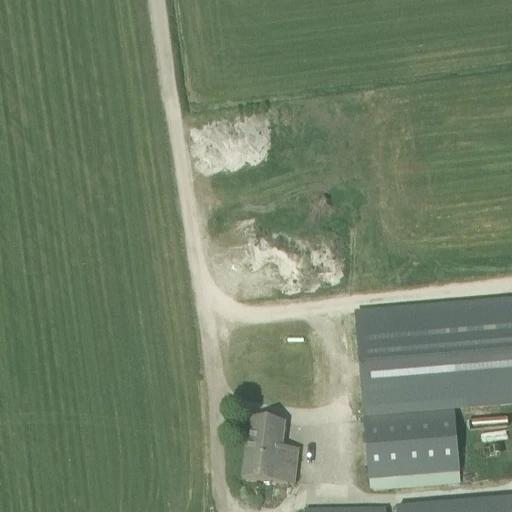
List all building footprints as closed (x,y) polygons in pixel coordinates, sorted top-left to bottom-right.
[(210,153),(197,163),(202,203),(216,209),(217,217),(211,218),(208,225),(215,280),(239,277),(240,281),(274,297),(272,294),(378,281),(369,207),(240,222),(261,207),(256,200),(301,194),(305,200),(314,193),(312,172),(300,167),(305,157),(311,156),(352,126),(362,140),(357,93),(247,106),(250,133),(259,127),(283,138),(213,147),(210,153)] [(511,307),(356,321),(363,416),(511,403),(511,307)] [(417,415),(364,419),(368,480),(459,474),(455,412),(422,415),(417,415)] [(249,421),(243,481),(295,486),(298,452),(295,451),(282,450),(283,447),(285,425),(249,421)] [(511,511),(511,500),(393,506),(393,511),(511,511)]
